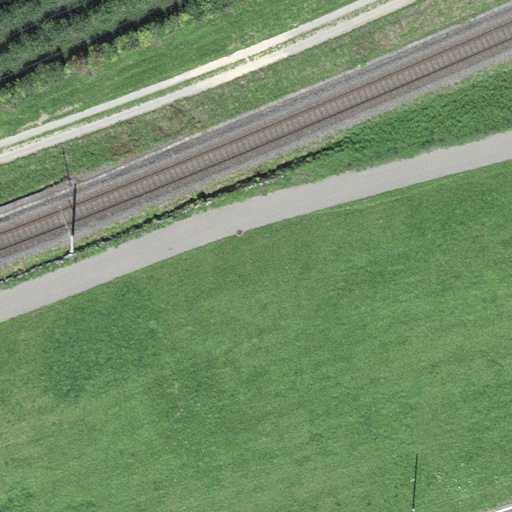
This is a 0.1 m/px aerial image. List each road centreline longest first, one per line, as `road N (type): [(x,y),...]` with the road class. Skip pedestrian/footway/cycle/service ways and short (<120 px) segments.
road 1 (track): [(0,307),(226,221),(511,145)]
road 2 (track): [(0,154),(388,0)]
